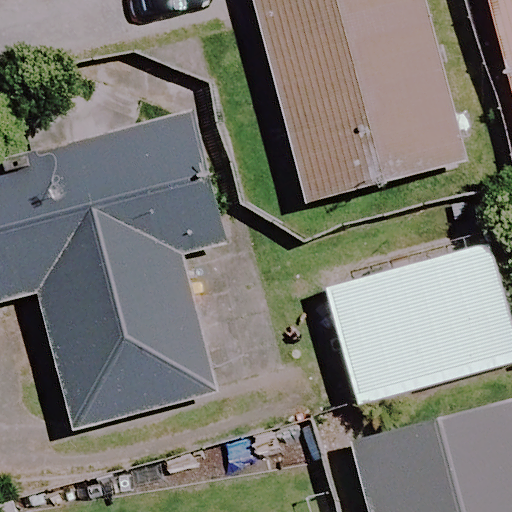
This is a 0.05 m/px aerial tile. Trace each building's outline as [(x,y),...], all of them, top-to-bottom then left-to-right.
[(472,168),(430,0),(255,0),(308,210),(472,168)] [(511,0),(488,0),(511,91),(511,0)] [(235,243),(202,117),(0,169),(0,308),(40,298),(76,436),(217,399),(180,258),(235,243)] [(508,377),(478,249),(327,285),(358,412),(508,377)] [(511,511),(511,415),(363,445),(376,511),(511,511)]
